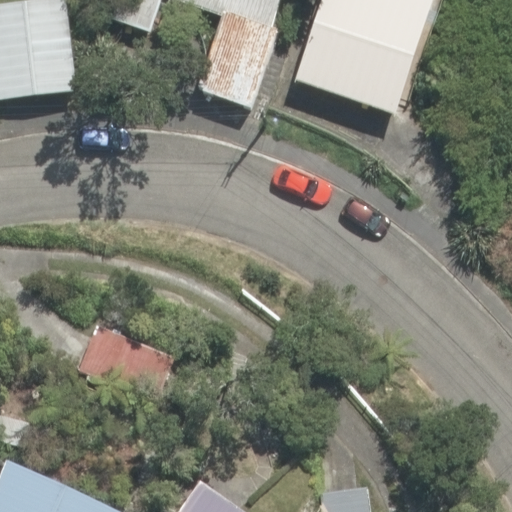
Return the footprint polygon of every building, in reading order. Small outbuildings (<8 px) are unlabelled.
[(152,33),(161,0),(179,0),(211,9),(186,95),(250,113),(283,0),(111,0),(106,20),(152,33)] [(427,0),(319,0),(294,86),(392,116),(427,0)] [(71,4),(0,9),(0,102),(78,97),(71,4)] [(97,511),(0,466),(0,511),(97,511)] [(161,511),(227,511),(182,481),(161,511)]
